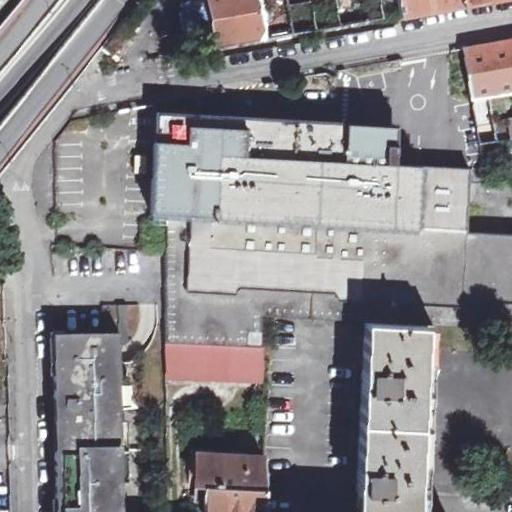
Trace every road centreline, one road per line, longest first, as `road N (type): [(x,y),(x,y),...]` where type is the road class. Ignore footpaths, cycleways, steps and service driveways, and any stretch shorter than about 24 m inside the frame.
road 1 (unclassified): [(30,511),(26,231),(17,180),(21,161),(72,101),(101,88),(511,22)]
road 2 (tertiary): [(0,145),(114,0)]
road 3 (unknown): [(41,235),(85,222),(107,118)]
